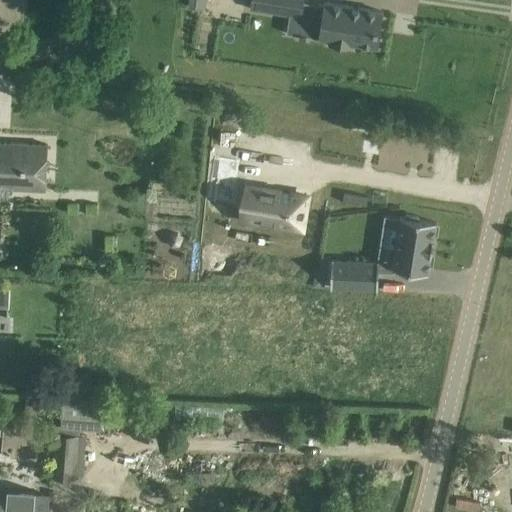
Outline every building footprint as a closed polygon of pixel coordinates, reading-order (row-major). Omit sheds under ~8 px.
[(353,43),(378,47),(383,11),(324,3),(323,6),(303,3),(303,0),(251,0),(250,9),(301,17),(301,20),(321,23),(319,38),(330,40),(329,44),(352,47),(353,43)] [(444,40),(447,19),(422,16),(419,37),(444,40)] [(440,83),(450,89),(450,77),(440,83)] [(335,118),(334,124),(349,126),(350,120),(351,114),(336,112),(335,118)] [(0,180),(7,180),(11,181),(10,189),(46,191),(48,145),(0,142),(0,180)] [(214,157),(207,199),(233,203),(239,161),(214,157)] [(248,187),(242,220),(257,222),(302,229),(307,196),(248,187)] [(331,260),(330,288),(332,288),(332,287),(376,289),(376,290),(377,290),(378,271),(392,272),(393,269),(428,274),(428,273),(430,256),(431,256),(433,241),(435,224),(436,224),(436,223),(418,220),(418,217),(405,215),(405,218),(400,217),(399,218),(400,218),(394,257),(379,255),(377,262),(333,260),(331,260)] [(169,234),(167,241),(172,247),(179,246),(181,239),(177,233),(169,234)] [(210,247),(206,272),(256,280),(260,255),(210,247)] [(102,398),(63,395),(60,426),(100,429),(102,398)] [(25,397),(24,413),(34,414),(35,398),(25,397)] [(75,434),(53,432),(50,478),(72,479),(75,434)] [(18,511),(20,494),(15,494),(15,500),(0,498),(0,511),(18,511)] [(47,511),(49,496),(20,494),(18,511),(47,511)]
